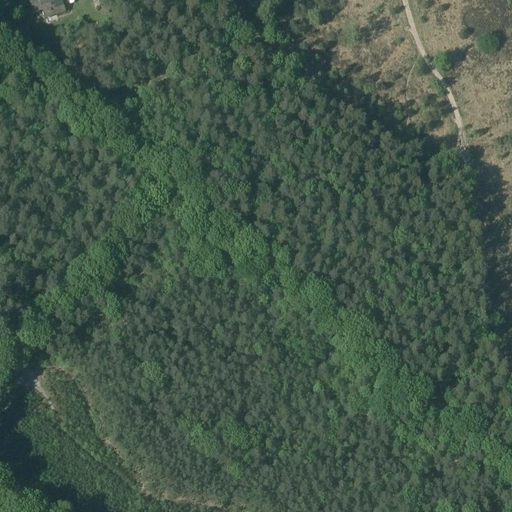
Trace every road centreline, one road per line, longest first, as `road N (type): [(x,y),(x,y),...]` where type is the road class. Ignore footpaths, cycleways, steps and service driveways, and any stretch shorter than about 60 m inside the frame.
road 1 (track): [(511,486),(0,51)]
road 2 (track): [(511,382),(477,299),(476,186),(457,112),(405,0)]
road 3 (track): [(157,191),(0,360)]
